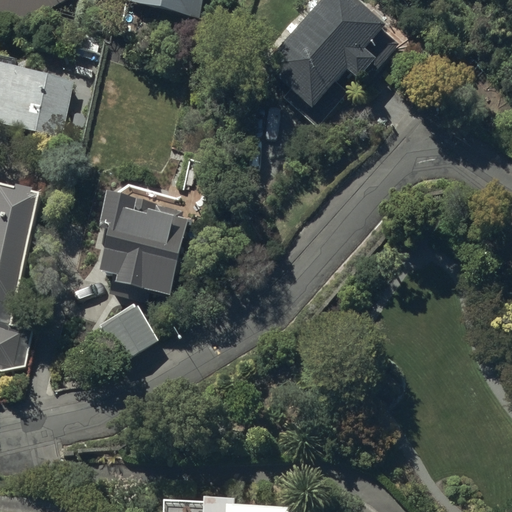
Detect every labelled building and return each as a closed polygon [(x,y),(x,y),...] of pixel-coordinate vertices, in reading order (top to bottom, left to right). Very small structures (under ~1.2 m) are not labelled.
[(0,0),(0,9),(40,19),(69,0),(0,0)] [(120,0),(201,19),(205,0),(120,0)] [(362,0),(327,0),(268,64),(319,111),(311,120),(319,128),(350,96),(338,84),(352,70),(361,79),(373,66),(377,71),(401,46),(384,30),(389,25),(362,0)] [(0,62),(0,124),(58,138),(72,79),(0,62)] [(119,277),(117,285),(177,299),(187,258),(185,257),(195,216),(203,218),(216,166),(190,160),(182,192),(178,198),(130,186),(121,194),(112,192),(105,223),(112,225),(101,272),(119,277)] [(0,370),(24,376),(35,330),(12,325),(44,194),(36,192),(37,189),(20,185),(19,188),(0,183),(0,370)] [(137,305),(99,326),(121,365),(161,343),(141,306),(139,308),(137,305)] [(298,511),(299,509),(238,505),(238,500),(208,498),(207,502),(166,499),(165,511),(298,511)]
